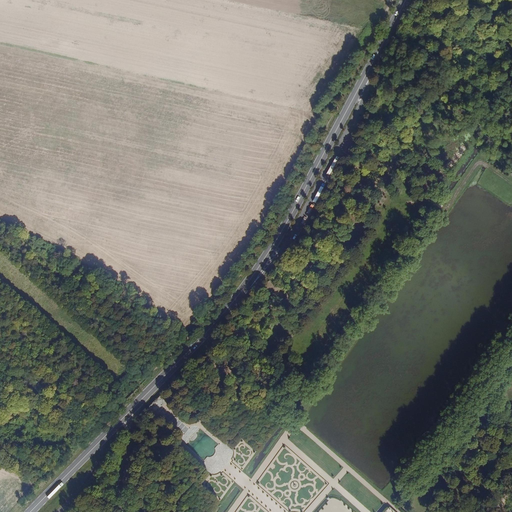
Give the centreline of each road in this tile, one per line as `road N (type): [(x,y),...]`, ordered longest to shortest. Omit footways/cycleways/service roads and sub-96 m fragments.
road 1 (primary): [(135,404),(256,270),(393,22)]
road 2 (primary): [(30,511),(135,404)]
